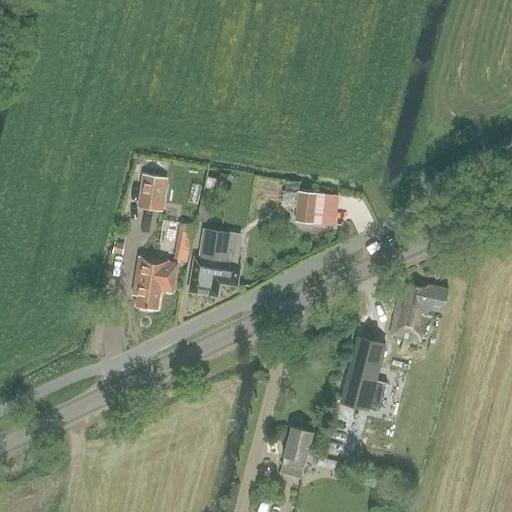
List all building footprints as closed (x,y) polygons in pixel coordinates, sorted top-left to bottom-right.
[(229,175),(220,173),(218,180),(227,182),(229,175)] [(281,209),(287,179),(261,175),(256,204),(281,209)] [(162,213),(167,180),(143,176),(137,209),(162,213)] [(315,225),(318,194),(299,192),(295,223),(315,225)] [(188,262),(195,226),(185,225),(179,261),(188,262)] [(228,262),(233,234),(204,230),(199,260),(195,260),(190,292),(217,296),(219,286),(237,288),(240,264),(228,262)] [(140,257),(133,296),(139,297),(137,307),(158,311),(161,292),(166,293),(171,263),(140,257)] [(428,290),(408,286),(407,294),(400,292),(390,335),(421,343),(428,316),(422,314),(424,309),(443,314),(448,291),(429,286),(428,290)] [(359,333),(342,399),(381,409),(388,378),(377,375),(386,340),(359,333)] [(302,480),(306,463),(314,433),(293,427),(281,475),(302,480)]
